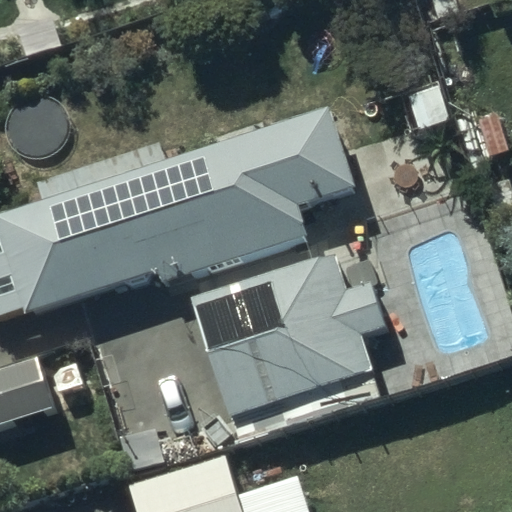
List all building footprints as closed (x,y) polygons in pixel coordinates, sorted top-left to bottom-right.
[(0,322),(21,316),(22,321),(151,280),(155,292),(307,244),(298,216),(354,198),(328,115),(267,134),(263,124),(217,138),(221,150),(165,168),(159,150),(38,188),(44,207),(0,220),(0,322)] [(371,376),(360,342),(392,333),(370,265),(341,274),(337,261),(192,309),(229,422),(371,376)] [(0,382),(0,429),(57,413),(44,369),(0,382)] [(131,446),(139,475),(233,451),(224,416),(188,425),(190,431),(131,446)] [(130,490),(136,511),(241,511),(226,462),(130,490)]
